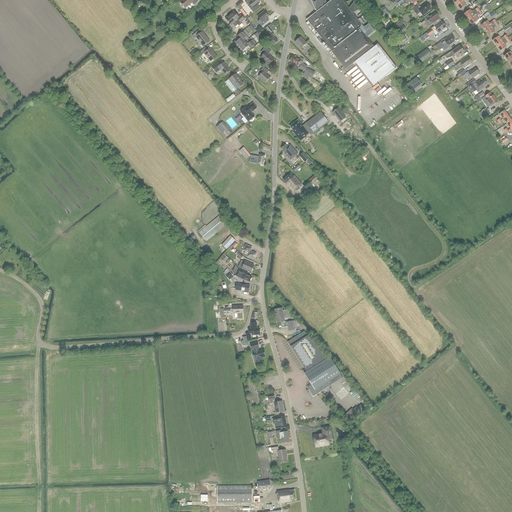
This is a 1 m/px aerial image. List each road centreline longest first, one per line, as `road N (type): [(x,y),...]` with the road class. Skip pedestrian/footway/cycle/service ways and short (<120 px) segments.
road 1 (unclassified): [(261,297),(253,298),(239,333),(47,346),(39,339),(40,299),(0,269)]
road 2 (tertiary): [(261,297),(292,13)]
road 3 (tertiary): [(304,511),(261,297)]
road 4 (residential): [(511,102),(436,0)]
